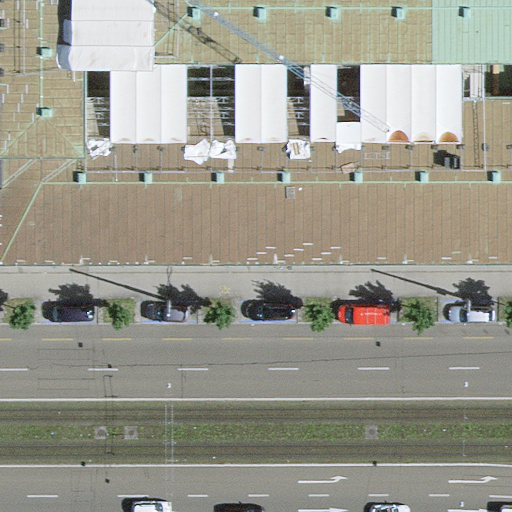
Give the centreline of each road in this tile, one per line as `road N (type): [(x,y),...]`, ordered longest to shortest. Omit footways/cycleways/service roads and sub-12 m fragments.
road 1 (motorway): [(0,476),(511,493)]
road 2 (motorway): [(511,366),(0,353)]
road 3 (primary): [(0,496),(511,498)]
road 4 (primary): [(511,363),(0,365)]
